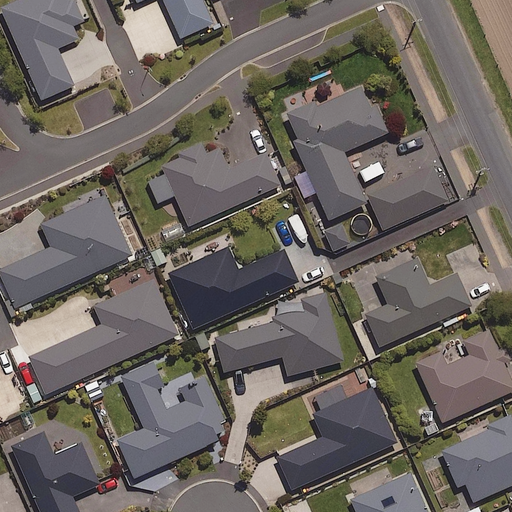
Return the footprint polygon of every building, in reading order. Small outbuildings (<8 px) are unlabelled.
[(70,3),(68,0),(26,0),(3,11),(44,103),(75,89),(59,51),(80,42),(74,29),(85,24),(75,0),(70,3)] [(215,27),(203,0),(136,0),(139,5),(151,0),(164,0),(182,41),(215,27)] [(373,114),(362,90),(321,108),(319,104),(289,117),(301,142),(297,144),(309,172),(297,177),(307,201),(319,195),(331,223),(369,206),(346,155),(390,135),(380,111),(373,114)] [(207,157),(203,146),(182,156),(184,160),(164,169),(191,228),(282,187),(267,155),(232,171),(222,151),(207,157)] [(456,201),(440,166),(369,198),(385,232),(456,201)] [(134,257),(107,198),(42,227),(54,252),(1,276),(17,310),(134,257)] [(240,271),(230,249),(169,276),(194,331),(300,284),(285,251),(240,271)] [(429,286),(418,261),(378,279),(389,305),(366,315),(382,349),(473,308),(457,273),(429,286)] [(181,337),(155,281),(95,309),(103,327),(31,360),(48,397),(181,337)] [(329,292),(300,302),(304,313),(216,341),(228,376),(284,358),(291,379),(346,362),(332,317),(336,316),(329,292)] [(511,394),(511,379),(491,333),(465,344),(472,358),(450,367),(444,354),(418,365),(444,425),(511,394)] [(166,386),(155,362),(122,377),(145,429),(119,441),(136,481),(236,436),(210,378),(182,390),(188,404),(169,413),(158,390),(166,386)] [(399,446),(375,391),(314,417),(324,440),(279,460),(293,493),(399,446)] [(511,420),(491,429),(492,432),(444,453),(460,490),(468,487),(475,504),(511,488),(511,420)] [(56,458),(45,435),(13,449),(41,511),(79,511),(74,500),(101,487),(82,446),(56,458)] [(428,511),(412,475),(352,502),(356,511),(428,511)]
